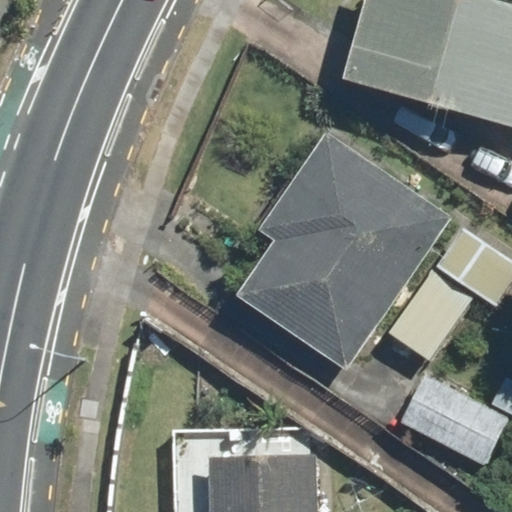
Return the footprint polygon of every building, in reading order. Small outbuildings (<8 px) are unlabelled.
[(511,0),(378,0),(358,81),(511,121),(511,0)] [(468,216),(342,125),(265,231),(287,248),(257,290),(360,364),(468,216)] [(511,296),(511,249),(478,226),(402,333),(444,363),(487,301),(502,311),(511,296)] [(511,420),(434,378),(411,421),(493,465),(511,429),(511,420)] [(324,511),(322,450),(221,453),(222,511),(324,511)]
